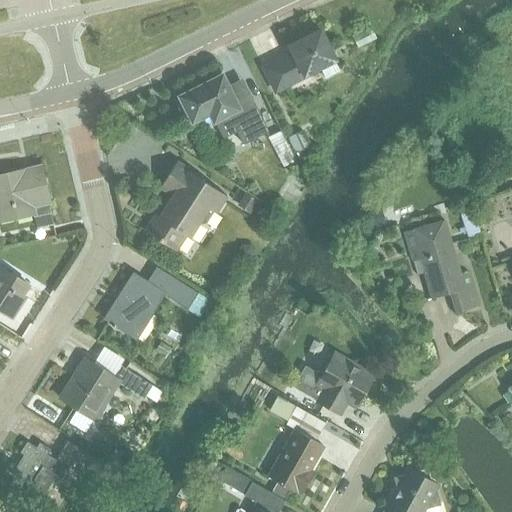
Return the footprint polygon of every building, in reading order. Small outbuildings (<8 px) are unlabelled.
[(335,60),(336,60),(321,30),(318,31),(315,28),(311,27),(307,27),(304,30),(302,34),(303,39),(289,46),(294,56),(289,59),(288,56),(264,68),(276,92),(306,76),(306,75),(320,68),(326,78),(340,71),(335,60)] [(180,96),(180,97),(182,102),(179,105),(178,110),(180,115),(185,117),(190,117),(193,122),(210,113),(214,122),(228,114),(243,144),(269,131),(253,100),(239,108),(222,75),(180,96)] [(160,208),(145,231),(176,251),(186,235),(190,238),(199,223),(202,225),(206,224),(214,212),(216,214),(227,196),(202,180),(203,178),(177,162),(160,187),(173,196),(164,210),(160,208)] [(40,167),(0,176),(0,222),(16,218),(17,221),(35,217),(38,228),(54,224),(48,203),(49,202),(40,167)] [(451,293),(457,313),(478,306),(468,273),(459,276),(453,255),(455,255),(445,220),(405,232),(417,275),(424,273),(432,299),(451,293)] [(157,265),(153,272),(146,282),(133,274),(119,296),(122,298),(108,321),(135,339),(151,314),(147,312),(160,292),(188,310),(199,292),(157,265)] [(24,296),(30,287),(0,267),(0,310),(13,319),(27,298),(24,296)] [(306,366),(293,387),(331,408),(338,396),(356,406),(373,377),(334,354),(324,371),(315,371),(306,366)] [(152,386),(146,382),(121,366),(114,377),(85,359),(60,398),(87,415),(97,399),(103,404),(117,383),(144,400),(152,386)] [(271,392),(263,408),(291,423),(294,416),(315,427),(320,419),(271,392)] [(297,493),(298,491),(302,494),(314,472),(310,470),(324,445),(296,429),(269,477),(297,493)] [(90,470),(96,460),(67,441),(55,460),(47,455),(50,450),(39,444),(36,448),(26,442),(20,453),(24,455),(12,474),(25,482),(26,480),(32,484),(26,492),(40,501),(56,476),(61,480),(74,460),(90,470)] [(394,478),(398,493),(390,508),(389,507),(386,511),(420,511),(420,509),(439,504),(428,468),(394,478)] [(223,481),(240,490),(246,478),(228,470),(223,481)] [(279,511),(285,502),(252,483),(245,496),(256,502),(254,505),(250,511),(279,511)]
